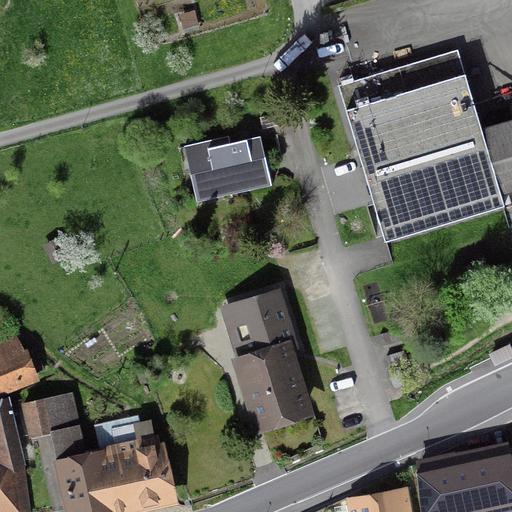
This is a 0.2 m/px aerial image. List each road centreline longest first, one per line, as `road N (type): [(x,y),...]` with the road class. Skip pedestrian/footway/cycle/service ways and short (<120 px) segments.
road 1 (primary): [(239,511),(511,387)]
road 2 (residential): [(0,139),(286,64)]
